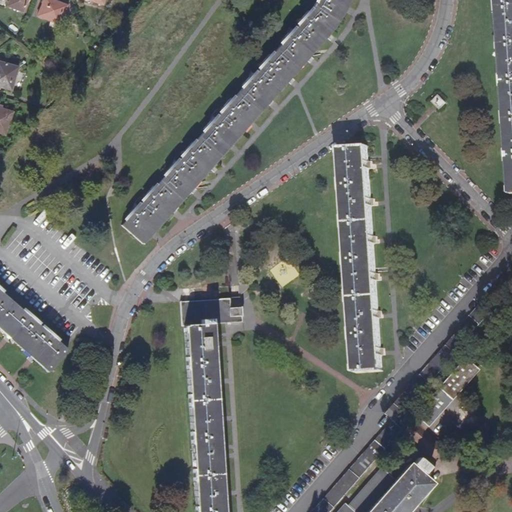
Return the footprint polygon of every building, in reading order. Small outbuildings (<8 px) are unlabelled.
[(8,0),(6,7),(22,13),(27,0),(8,0)] [(43,0),(37,16),(59,25),(66,6),(51,0),(43,0)] [(122,226),(142,244),(154,231),(293,73),(333,28),(341,14),(347,0),(317,0),(316,3),(307,16),(305,14),(301,19),(303,20),(290,35),(288,33),(284,38),(286,39),(268,60),(266,58),(262,63),(264,64),(251,79),(250,77),(246,82),(247,83),(229,104),(227,102),(224,107),(225,108),(213,123),(211,121),(206,126),(208,128),(191,148),(189,146),(185,151),(187,152),(174,167),(172,165),(168,170),(170,172),(152,192),(150,190),(146,195),(148,196),(135,211),(133,209),(129,214),(131,216),(122,226)] [(347,0),(341,14),(333,28),(293,73),(154,231),(142,244),(144,246),(196,186),(268,105),(311,55),(333,30),(341,19),(348,5),(350,0),(347,0)] [(498,0),(511,195),(511,172),(500,0),(498,0)] [(511,0),(500,0),(511,172),(511,0)] [(0,86),(11,90),(17,68),(0,63),(0,86)] [(432,102),(440,109),(446,103),(439,95),(432,102)] [(0,133),(4,135),(12,112),(0,107),(0,133)] [(342,148),(357,373),(382,372),(368,146),(342,148)] [(354,373),(357,373),(342,148),(340,148),(354,373)] [(329,511),(400,431),(402,430),(394,423),(400,416),(444,366),(458,350),(511,288),(511,269),(456,333),(384,414),(392,421),(311,511),(329,511)] [(0,327),(50,371),(67,351),(51,337),(53,335),(48,331),(47,333),(32,321),(34,318),(29,314),(28,316),(0,292),(0,327)] [(230,298),(230,299),(230,308),(241,307),(241,297),(230,298)] [(186,326),(198,511),(224,511),(212,324),(242,322),(241,307),(230,308),(230,299),(180,302),(182,326),(184,326),(186,326)] [(196,511),(198,511),(186,326),(184,326),(196,511)] [(0,330),(48,373),(50,371),(0,327),(0,330)] [(442,384),(402,430),(400,431),(433,460),(442,449),(423,432),(456,395),(478,370),(465,358),(442,384)] [(407,511),(414,504),(423,494),(432,483),(422,474),(423,473),(424,474),(429,468),(418,458),(413,464),(414,465),(412,467),(410,465),(380,498),(378,496),(393,478),(381,468),(348,506),(344,503),(336,511),(363,511),(366,509),(369,511),(368,511),(407,511)]
